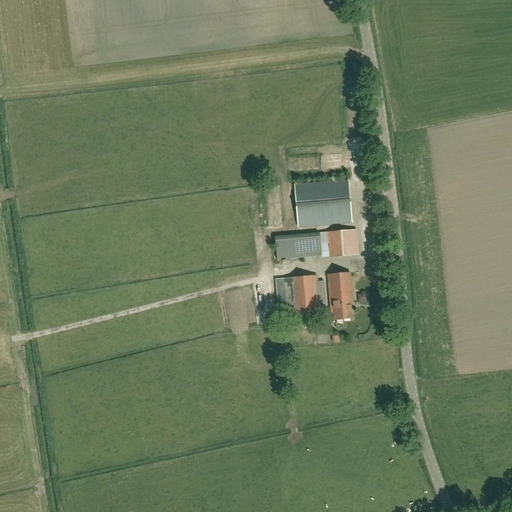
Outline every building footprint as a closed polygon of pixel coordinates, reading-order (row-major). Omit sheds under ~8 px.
[(349,180),(295,185),(298,227),(352,222),(349,180)] [(359,255),(357,230),(275,236),(277,259),(322,256),(322,257),(330,256),(331,257),(359,255)] [(351,304),(353,304),(350,273),(328,275),(331,302),(344,300),(344,298),(347,298),(348,304),(351,304)] [(282,301),(283,309),(283,311),(297,310),(296,301),(302,300),(302,294),(300,278),(289,279),(290,287),(280,288),(281,301),(282,301)] [(350,304),(351,304),(348,304),(347,298),(344,298),(344,300),(331,302),(332,315),(335,314),(336,320),(351,318),(350,304)]
